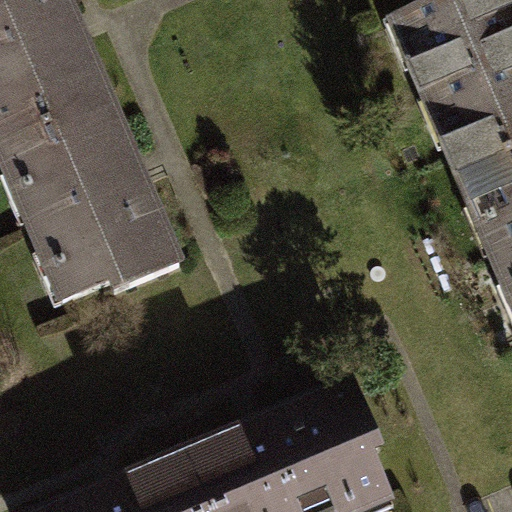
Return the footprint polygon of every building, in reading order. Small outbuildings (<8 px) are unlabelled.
[(0,0),(0,148),(109,101),(65,0),(0,0)] [(511,159),(511,0),(438,0),(442,9),(397,29),(463,181),(511,159)] [(118,295),(181,268),(109,101),(0,148),(0,153),(65,304),(113,284),(118,295)] [(511,159),(463,181),(511,293),(511,159)] [(378,446),(351,383),(183,453),(207,511),(354,511),(386,499),(366,451),(378,446)] [(207,511),(183,453),(43,511),(207,511)]
